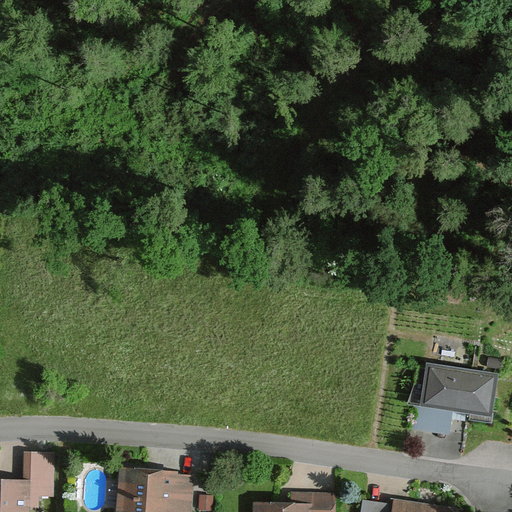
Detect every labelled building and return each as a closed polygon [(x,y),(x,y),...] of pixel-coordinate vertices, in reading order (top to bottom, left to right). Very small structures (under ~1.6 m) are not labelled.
[(493,375),(422,365),(413,430),(447,435),(451,411),(487,416),(493,375)] [(200,511),(201,474),(186,474),(186,470),(126,469),(125,511),(200,511)] [(0,511),(47,511),(48,479),(0,478),(0,511)] [(260,490),(259,511),(343,511),(343,491),(260,490)] [(467,511),(468,508),(401,497),(398,511),(467,511)]
